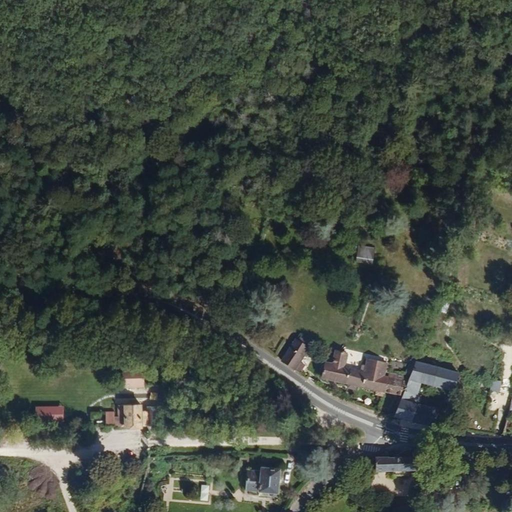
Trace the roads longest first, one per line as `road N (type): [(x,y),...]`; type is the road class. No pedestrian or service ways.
road 1 (secondary): [(380,427),(325,402),(220,328),(110,298),(0,285)]
road 2 (track): [(0,452),(148,442)]
road 3 (secondary): [(511,439),(380,427)]
road 4 (residential): [(380,427),(304,490),(292,511)]
